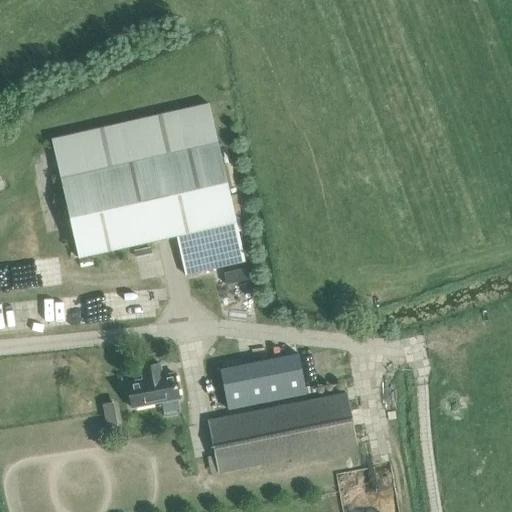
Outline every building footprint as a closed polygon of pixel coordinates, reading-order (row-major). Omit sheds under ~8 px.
[(51,141),(78,258),(176,235),(185,275),(244,262),(209,105),(51,141)] [(228,284),(251,279),(248,266),(225,272),(228,284)] [(221,366),(228,407),(308,393),(301,353),(221,366)] [(131,408),(178,399),(173,373),(162,375),(159,363),(140,367),(142,379),(126,382),(131,408)] [(218,476),(357,449),(346,393),(207,420),(218,476)] [(117,400),(103,403),(108,425),(123,422),(117,400)]
